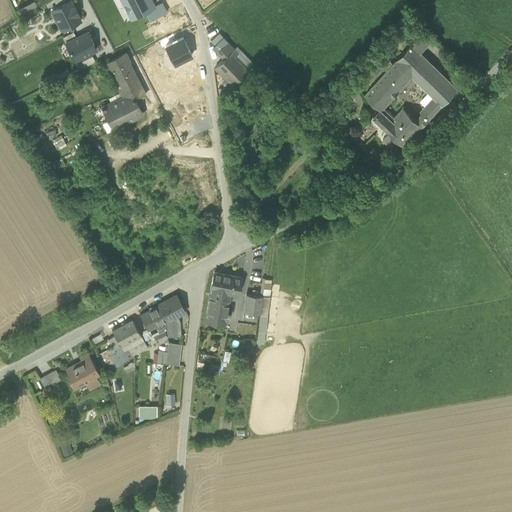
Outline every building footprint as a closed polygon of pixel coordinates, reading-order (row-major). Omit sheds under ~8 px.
[(69,0),(51,9),(62,30),(80,21),(76,14),(78,13),(74,6),(73,7),(69,0)] [(145,10),(154,6),(150,0),(122,0),(124,4),(131,17),(145,10)] [(154,6),(145,10),(151,21),(166,13),(161,2),(154,6)] [(62,37),(65,43),(76,37),(73,32),(62,37)] [(87,32),(65,43),(74,61),(96,49),(93,43),(91,37),(90,38),(87,32)] [(158,42),(162,48),(165,46),(176,41),(173,34),(158,42)] [(410,45),(420,54),(429,43),(420,35),(410,45)] [(176,41),(165,46),(174,64),(192,55),(182,37),(176,41)] [(216,52),(222,59),(229,53),(230,54),(234,50),(226,42),(222,38),(214,46),(218,50),(216,52)] [(410,45),(395,62),(411,77),(429,94),(441,105),(457,88),(420,54),(410,45)] [(145,94),(137,79),(134,80),(125,63),(128,62),(124,53),(102,65),(107,74),(114,71),(126,94),(110,102),(111,104),(105,107),(104,106),(102,108),(103,110),(108,120),(113,130),(133,119),(132,117),(139,113),(140,111),(140,109),(135,99),(145,94)] [(214,68),(231,85),(246,70),(230,54),(229,53),(222,59),(214,68)] [(92,56),(81,61),(84,67),(95,61),(92,56)] [(383,107),(411,77),(395,62),(364,95),(380,109),(381,110),(383,107)] [(429,94),(410,114),(422,126),(441,105),(429,94)] [(373,117),(403,146),(422,126),(410,114),(404,108),(394,117),(383,107),(381,110),(380,109),(373,117)] [(107,133),(113,130),(108,120),(102,123),(107,133)] [(52,139),(58,148),(66,143),(61,134),(52,139)] [(206,318),(225,322),(230,291),(238,293),(241,279),(214,274),(206,318)] [(244,312),(260,314),(262,296),(246,294),(244,312)] [(177,296),(159,305),(167,321),(177,315),(185,311),(177,296)] [(166,321),(167,321),(159,305),(140,315),(148,331),(157,326),(166,321)] [(167,321),(166,321),(167,330),(171,340),(184,334),(177,315),(167,321)] [(129,349),(132,356),(134,355),(147,348),(140,336),(131,319),(112,330),(115,336),(121,346),(131,341),(134,345),(128,348),(129,349)] [(165,331),(167,330),(166,321),(157,326),(160,332),(164,330),(165,331)] [(153,336),(157,346),(161,344),(160,341),(167,338),(165,331),(164,330),(160,332),(153,335),(153,336)] [(103,338),(100,333),(91,338),(94,343),(103,338)] [(112,347),(114,350),(121,346),(115,336),(108,340),(112,347)] [(131,341),(121,346),(124,351),(129,349),(128,348),(134,345),(131,341)] [(167,360),(179,361),(180,347),(168,346),(167,360)] [(106,350),(109,355),(115,352),(114,350),(112,347),(106,350)] [(85,383),(89,391),(100,385),(95,375),(98,373),(87,353),(79,357),(82,362),(73,367),(72,365),(65,369),(69,375),(67,376),(73,389),(85,383)] [(123,368),(126,373),(134,369),(134,363),(123,368)] [(217,373),(219,364),(210,363),(208,372),(217,373)] [(39,378),(44,388),(55,383),(53,381),(60,377),(55,369),(39,378)] [(174,393),(165,393),(166,405),(175,404),(174,393)] [(157,416),(157,406),(139,406),(139,416),(157,416)] [(69,440),(60,442),(63,455),(72,452),(69,440)]
